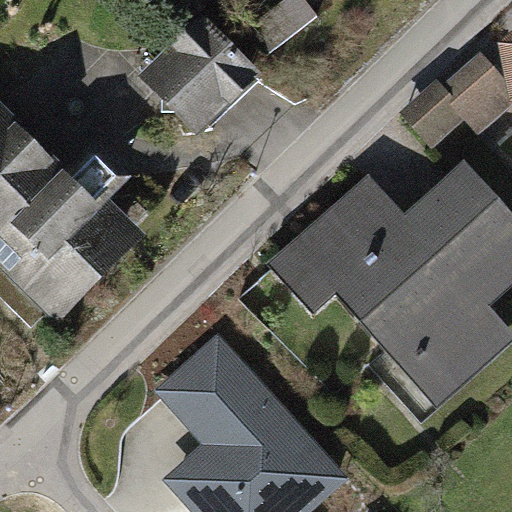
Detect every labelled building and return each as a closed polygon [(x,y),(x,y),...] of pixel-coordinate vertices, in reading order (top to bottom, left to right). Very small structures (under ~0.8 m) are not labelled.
[(204,29),(165,67),(218,120),(256,82),(204,29)] [(511,118),(511,76),(489,54),(457,87),(450,80),(413,118),(444,148),(474,118),(494,137),(511,118)] [(17,96),(0,113),(0,215),(15,230),(0,246),(0,279),(39,316),(59,295),(79,314),(159,230),(17,96)] [(511,225),(469,179),(421,223),(378,175),(277,266),(335,331),(366,303),(460,407),(511,360),(511,343),(499,328),(511,316),(511,225)] [(324,511),(350,490),(220,342),(162,393),(211,448),(171,483),(196,511),(324,511)]
